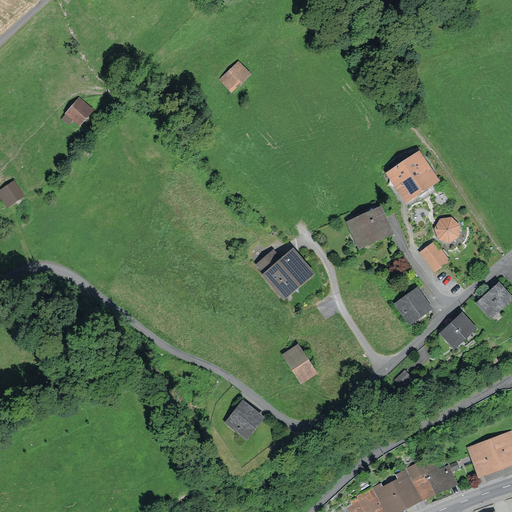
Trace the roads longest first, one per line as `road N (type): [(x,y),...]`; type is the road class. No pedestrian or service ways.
road 1 (unclassified): [(0,283),(32,270),(73,279),(169,351),(218,373),(289,425),(311,426),(347,408),(511,256)]
road 2 (residential): [(511,380),(377,451),(310,511)]
road 3 (unknown): [(381,377),(347,324),(328,261),(305,228),(303,199)]
